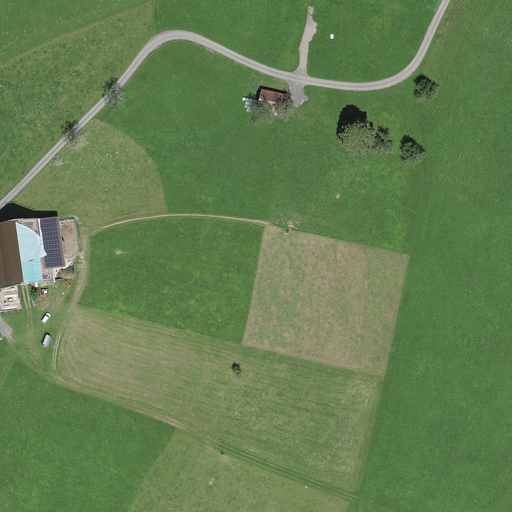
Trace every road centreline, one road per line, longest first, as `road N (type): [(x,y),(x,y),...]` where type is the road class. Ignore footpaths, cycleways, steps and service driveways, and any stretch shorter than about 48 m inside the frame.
road 1 (unclassified): [(0,206),(159,39),(192,36),(308,82),(388,84),(417,67),(449,0)]
road 2 (track): [(0,320),(28,361),(64,383),(393,511)]
